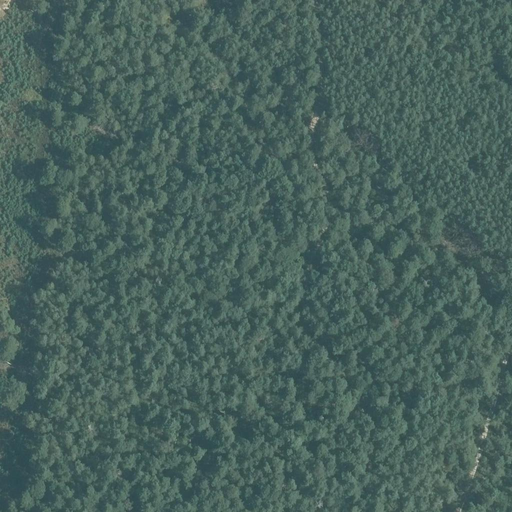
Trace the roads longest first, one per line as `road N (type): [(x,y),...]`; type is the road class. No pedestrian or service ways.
road 1 (track): [(314,17),(321,61),(311,148),(328,204),(301,311),(314,345),(352,388),(368,430),(370,475),(353,511)]
road 2 (track): [(511,335),(458,511)]
